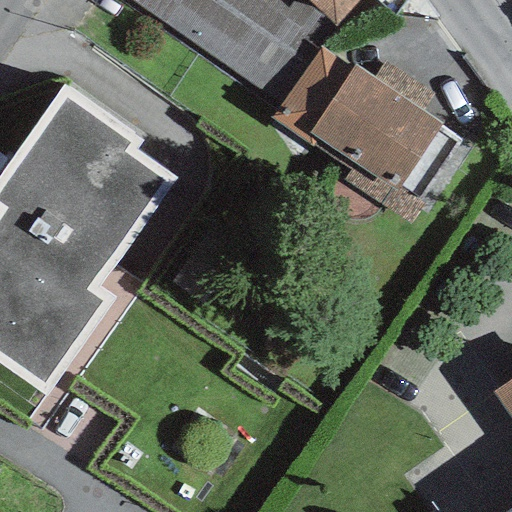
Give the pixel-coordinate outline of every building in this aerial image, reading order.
[(113,0),(274,109),(318,46),(334,26),(297,0),(113,0)] [(356,0),(297,0),(334,26),(356,0)] [(349,69),(318,46),(274,109),(270,115),(390,199),(442,124),(423,110),(433,96),(381,60),(372,74),(354,62),(349,69)] [(143,138),(63,81),(0,169),(0,362),(45,395),(115,296),(98,283),(175,174),(136,147),(143,138)] [(511,511),(511,374),(491,390),(511,420),(511,510),(508,511),(511,511)]
